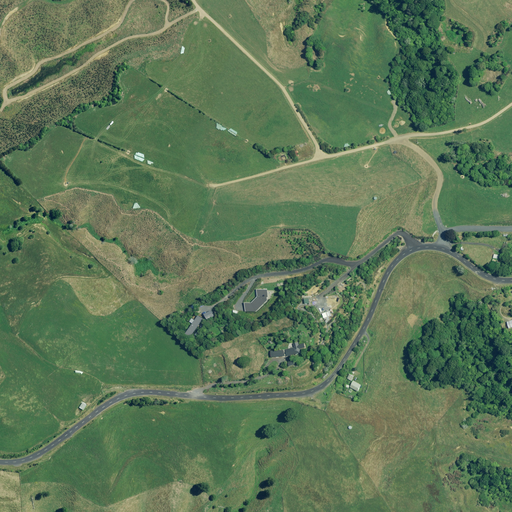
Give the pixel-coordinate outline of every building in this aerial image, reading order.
[(267,298),(267,290),(258,290),(258,297),(252,303),(245,303),(245,311),(255,312),(266,301),(266,299),(267,298)] [(215,316),(212,311),(205,314),(208,320),(215,316)] [(204,319),(199,316),(186,334),(190,337),(204,319)] [(307,348),(305,343),(300,344),(300,342),(294,344),(295,347),(287,350),(281,351),(272,351),(272,358),(283,357),(289,356),(297,354),(297,355),(299,355),(299,354),(302,353),(301,350),(307,348)] [(361,385),(353,381),(350,387),(358,392),(361,385)] [(86,404),(82,401),(78,407),(83,410),(86,404)]
